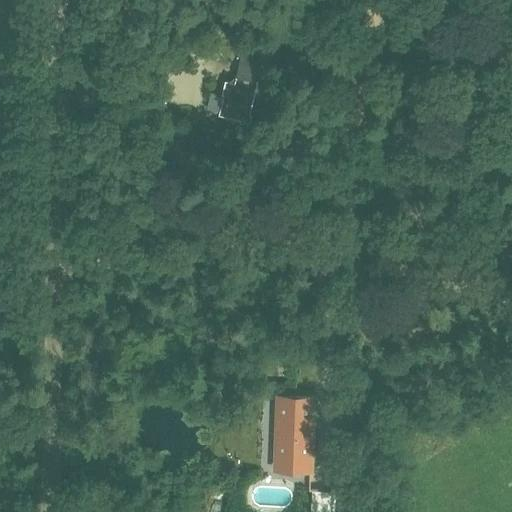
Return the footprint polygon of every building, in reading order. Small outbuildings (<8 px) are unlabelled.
[(250,119),(258,85),(256,84),(259,72),(239,67),(234,87),(225,85),(222,98),(226,99),(221,117),(239,122),(238,124),(250,127),(252,119),(250,119)] [(498,244),(500,236),(491,234),(489,242),(498,244)] [(474,246),(470,264),(508,272),(511,253),(474,246)] [(277,467),(277,468),(278,469),(293,469),(294,469),(309,470),(311,470),(311,468),(311,454),(313,397),(279,396),(277,452),(277,467)] [(358,511),(359,492),(337,492),(336,511),(358,511)]
